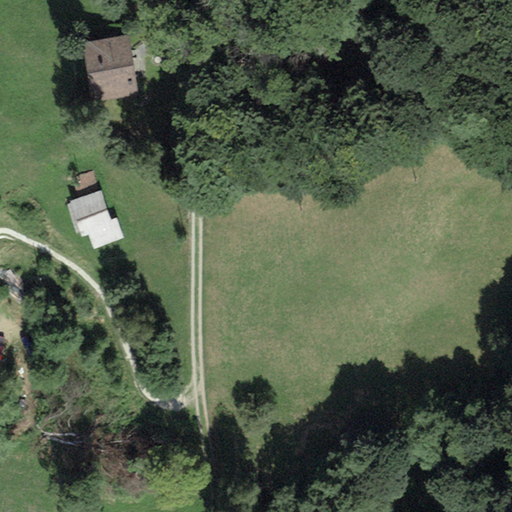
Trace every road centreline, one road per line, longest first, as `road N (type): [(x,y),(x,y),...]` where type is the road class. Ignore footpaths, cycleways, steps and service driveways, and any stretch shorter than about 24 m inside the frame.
road 1 (track): [(217,511),(195,379),(208,0)]
road 2 (track): [(511,67),(459,28),(372,0)]
